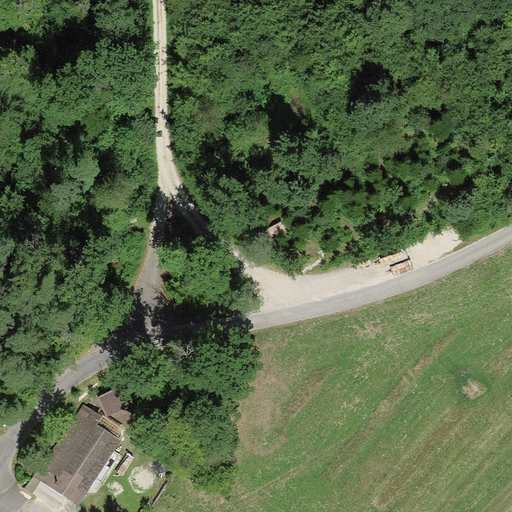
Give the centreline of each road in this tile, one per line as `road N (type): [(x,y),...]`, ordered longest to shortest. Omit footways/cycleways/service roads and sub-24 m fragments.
road 1 (unclassified): [(511,230),(406,282),(109,357),(26,415),(0,454)]
road 2 (track): [(312,302),(243,269),(158,168),(157,0)]
road 3 (track): [(158,168),(146,296),(109,357)]
